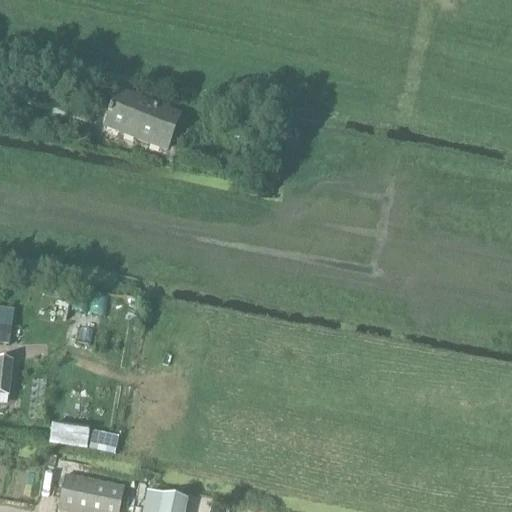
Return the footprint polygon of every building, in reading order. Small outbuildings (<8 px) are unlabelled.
[(168,155),(183,117),(118,91),(102,129),(168,155)] [(0,345),(10,347),(11,329),(8,327),(8,310),(0,308),(0,345)] [(0,400),(7,401),(11,365),(0,364),(0,400)] [(53,426),(50,443),(87,449),(90,432),(53,426)] [(93,434),(90,452),(115,457),(119,440),(93,434)] [(119,511),(124,489),(65,477),(57,511),(119,511)] [(148,495),(144,511),(185,511),(187,502),(148,495)]
